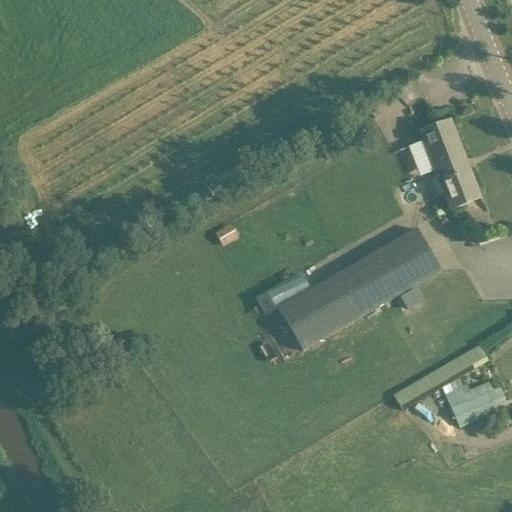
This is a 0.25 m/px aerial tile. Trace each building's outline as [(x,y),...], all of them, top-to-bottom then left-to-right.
[(466,162),(450,122),(419,134),(449,212),(480,199),(474,184),(472,185),(464,163),(466,162)] [(34,208),(27,197),(16,204),(23,215),(34,208)] [(236,241),(228,226),(215,234),(223,248),(236,241)] [(277,310),(302,353),(440,274),(415,230),(277,310)] [(310,290),(303,277),(263,297),(269,310),(310,290)] [(402,412),(441,389),(444,396),(449,394),(446,387),(488,363),(478,346),(393,395),(402,412)] [(449,394),(444,396),(458,428),(495,412),(492,405),(484,385),(468,391),(467,386),(449,394)]
